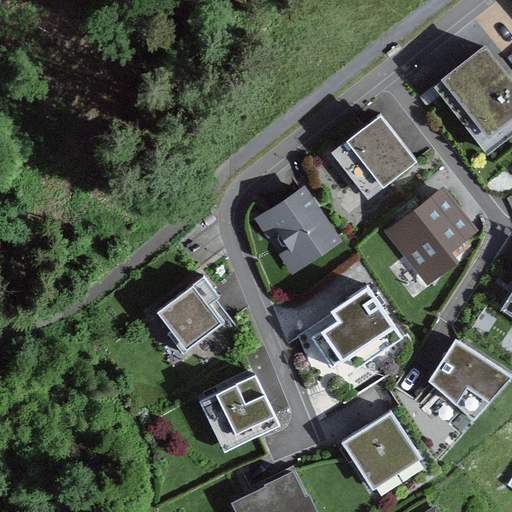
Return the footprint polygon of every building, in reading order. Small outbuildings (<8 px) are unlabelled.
[(511,80),(486,47),(433,88),(487,158),(511,138),(511,80)] [(419,162),(382,115),(332,154),(369,201),(419,162)] [(444,184),(383,232),(427,288),(460,263),(452,253),(481,231),(444,184)] [(305,185),(254,219),(292,276),(343,242),(305,185)] [(157,313),(187,353),(226,324),(211,304),(221,297),(205,277),(157,313)] [(312,338),(331,367),(347,357),(356,370),(403,338),(368,286),(329,312),(336,322),(312,338)] [(511,292),(500,312),(511,319),(511,292)] [(511,382),(511,376),(456,339),(428,382),(474,422),(511,382)] [(256,374),(199,402),(225,454),(282,426),(256,374)] [(391,411),(342,443),(374,491),(423,459),(391,411)] [(265,488),(232,504),(236,511),(319,511),(310,494),(307,496),(294,470),(264,485),(265,488)]
